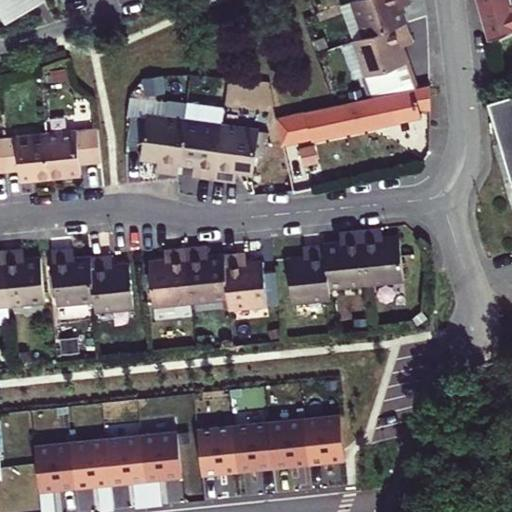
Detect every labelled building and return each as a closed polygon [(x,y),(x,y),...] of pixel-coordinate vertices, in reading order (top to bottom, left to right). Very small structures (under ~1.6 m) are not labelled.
[(42,0),(0,0),(0,13),(6,24),(44,2),(42,0)] [(356,0),(352,2),(364,37),(406,22),(401,7),(398,0),(356,0)] [(511,0),(478,0),(490,41),(511,31),(511,0)] [(400,38),(411,35),(406,22),(364,37),(353,41),(372,98),(417,87),(403,46),(400,38)] [(400,38),(403,46),(413,42),(411,35),(400,38)] [(372,98),(274,119),(281,144),(312,138),(312,139),(422,116),(420,109),(431,109),(431,85),(417,87),(372,98)] [(511,180),(511,93),(488,101),(511,180)] [(147,117),(143,143),(141,159),(158,161),(165,162),(164,172),(177,174),(179,163),(185,119),(186,104),(168,102),(166,117),(147,114),(147,117)] [(147,117),(141,116),(137,143),(143,143),(147,117)] [(222,124),(185,119),(179,163),(195,166),(202,167),(201,178),(215,179),(222,124)] [(222,124),(215,179),(228,181),(229,171),(237,172),(253,174),(256,154),(259,129),(222,124)] [(46,134),(51,178),(82,175),(80,164),(101,162),(98,128),(46,134)] [(259,129),(256,154),(264,155),(267,131),(259,129)] [(3,138),(7,171),(19,170),(21,181),(51,178),(46,134),(3,138)] [(314,145),(298,147),(300,165),(317,163),(314,145)] [(165,162),(158,161),(156,171),(164,172),(165,162)] [(195,166),(194,176),(201,178),(202,167),(195,166)] [(229,171),(228,181),(236,182),(237,172),(229,171)] [(374,228),(375,238),(383,237),(382,227),(374,228)] [(375,238),(374,228),(361,229),(366,284),(404,280),(399,236),(383,237),(375,238)] [(361,229),(347,231),(348,241),(341,242),(325,244),(329,288),(366,284),(361,229)] [(347,231),(340,231),(341,242),(348,241),(347,231)] [(305,256),(288,258),(292,302),(330,298),(329,288),(325,244),(311,245),(312,255),(305,256)] [(186,247),(192,302),(229,298),(224,254),(208,255),(200,256),(199,245),(186,247)] [(199,245),(200,256),(208,255),(207,245),(199,245)] [(311,245),(304,246),(305,256),(312,255),(311,245)] [(166,259),(149,262),(154,306),(192,302),(186,247),(172,248),(173,259),(166,259)] [(66,259),(74,258),(73,248),(65,249),(66,259)] [(165,249),(166,259),(173,259),(172,248),(165,249)] [(2,251),(8,306),(46,302),(41,257),(24,259),(17,260),(16,249),(2,251)] [(16,249),(17,260),(24,259),(23,249),(16,249)] [(66,259),(65,249),(52,250),(58,305),(95,301),(91,257),(74,258),(66,259)] [(0,321),(10,321),(8,306),(2,251),(0,251),(0,321)] [(238,252),(239,263),(246,262),(245,251),(238,252)] [(224,254),(229,298),(230,308),(268,305),(263,260),(246,262),(239,263),(238,252),(224,254)] [(113,265),(112,254),(104,255),(105,266),(113,265)] [(105,266),(104,255),(91,257),(95,301),(96,311),(134,308),(130,263),(113,265),(105,266)] [(346,457),(341,414),(305,417),(310,461),(346,457)] [(310,461),(305,417),(270,421),(274,464),(310,461)] [(270,421),(235,425),(239,468),(274,464),(270,421)] [(198,429),(203,472),(239,468),(235,425),(198,429)] [(143,434),(147,477),(183,474),(179,431),(143,434)] [(147,477),(143,434),(107,438),(112,481),(147,477)] [(112,481),(107,438),(72,442),(76,485),(112,481)] [(76,485),(72,442),(36,445),(40,488),(76,485)]
